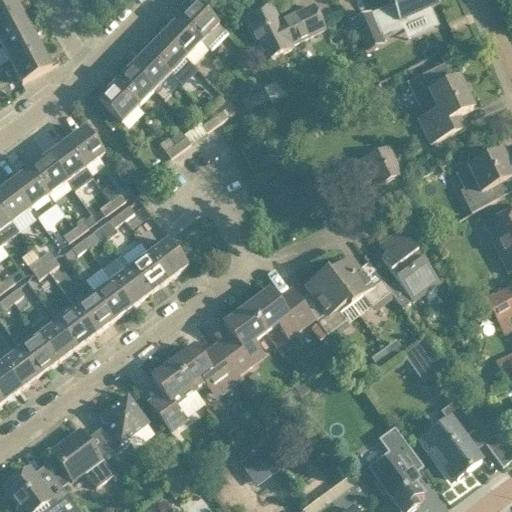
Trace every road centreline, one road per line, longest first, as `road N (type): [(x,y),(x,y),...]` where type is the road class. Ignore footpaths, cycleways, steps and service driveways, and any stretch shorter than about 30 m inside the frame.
road 1 (residential): [(0,453),(249,267),(370,231)]
road 2 (residential): [(0,144),(70,92),(162,0)]
